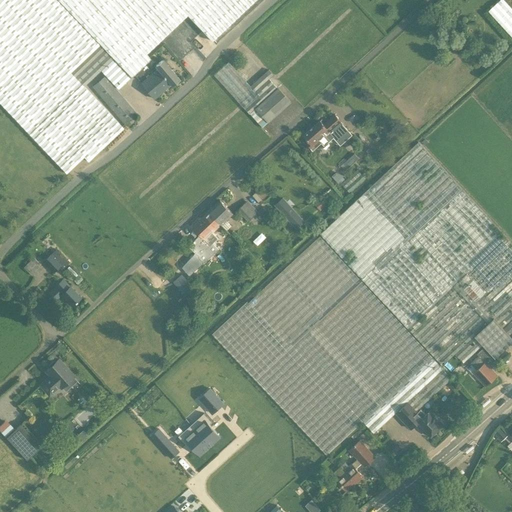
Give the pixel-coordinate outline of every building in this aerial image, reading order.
[(0,0),(0,103),(66,174),(83,158),(88,162),(123,129),(84,87),(100,70),(118,89),(130,77),(148,60),(143,54),(186,14),(211,41),(254,0),(0,0)] [(511,36),(511,8),(504,0),(495,0),(486,10),(511,36)] [(140,83),(153,99),(169,85),(170,86),(178,79),(162,59),(154,66),(156,69),(140,83)] [(277,88),(269,79),(273,75),(268,70),(250,86),(227,62),(213,76),(261,128),(290,102),(277,88)] [(136,114),(104,76),(92,87),(124,124),(136,114)] [(312,151),(321,144),(324,147),(334,139),(340,146),(351,135),(342,125),(343,124),(334,114),(323,124),(319,120),(302,135),(308,142),(306,144),(312,151)] [(511,338),(511,339),(511,338),(511,244),(418,142),(320,234),(451,375),(482,345),(494,358),(511,341),(511,338)] [(358,158),(354,154),(341,166),(345,171),(358,158)] [(358,171),(348,181),(353,186),(363,177),(358,171)] [(220,200),(208,211),(221,225),(233,214),(220,200)] [(237,210),(248,222),(254,215),(243,204),(237,210)] [(284,217),(295,227),(302,219),(291,209),(284,217)] [(221,225),(208,211),(192,226),(199,234),(188,247),(195,253),(182,268),(190,277),(218,251),(211,244),(217,239),(211,234),(221,225)] [(374,433),(395,413),(407,402),(416,412),(420,409),(452,380),(320,236),(248,303),(247,302),(211,335),(326,455),(363,422),(374,433)] [(60,266),(50,255),(43,262),(52,273),(60,266)] [(25,266),(32,274),(41,266),(33,257),(25,266)] [(173,280),(182,290),(189,283),(180,274),(173,280)] [(63,280),(49,293),(55,300),(61,295),(71,306),(80,298),(63,280)] [(492,360),(482,349),(476,354),(478,356),(470,364),(476,370),(473,374),(485,386),(496,375),(487,365),(492,360)] [(76,381),(73,377),(74,376),(58,359),(55,362),(54,361),(48,366),(49,367),(46,371),(51,376),(48,378),(40,385),(49,395),(60,386),(61,387),(62,386),(66,390),(76,381)] [(449,385),(443,388),(446,394),(452,391),(449,385)] [(210,389),(199,399),(212,413),(223,403),(210,389)] [(424,413),(420,409),(416,412),(407,402),(395,413),(410,430),(417,424),(430,437),(442,425),(430,411),(429,412),(427,410),(424,413)] [(204,413),(191,424),(210,446),(220,437),(209,424),(212,422),(204,413)] [(8,419),(0,426),(0,428),(6,435),(16,427),(8,419)] [(191,424),(178,436),(186,445),(189,442),(200,454),(210,446),(191,424)] [(27,461),(41,448),(21,426),(7,439),(27,461)] [(499,427),(492,432),(498,440),(505,434),(499,427)] [(159,428),(151,435),(171,458),(179,451),(159,428)] [(336,480),(346,491),(362,477),(355,469),(361,463),(364,467),(374,457),(359,441),(349,450),(357,459),(345,470),(340,466),(333,472),(338,478),(336,480)] [(269,511),(287,511),(307,493),(298,484),(269,511)] [(304,504),(310,511),(316,511),(320,509),(311,499),(304,504)]
